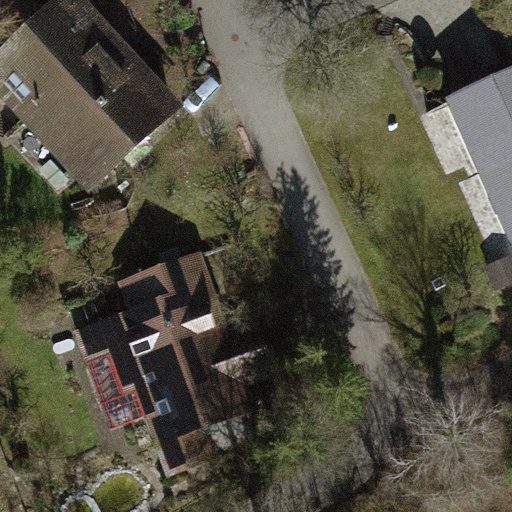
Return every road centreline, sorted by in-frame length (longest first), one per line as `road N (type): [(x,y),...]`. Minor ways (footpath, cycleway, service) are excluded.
road 1 (residential): [(433,396),(230,0)]
road 2 (residential): [(272,511),(433,396)]
